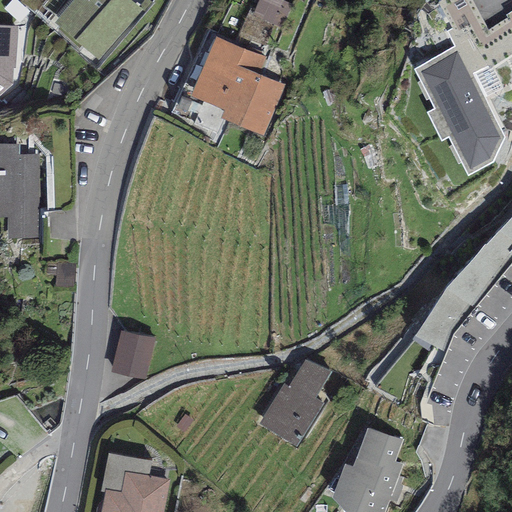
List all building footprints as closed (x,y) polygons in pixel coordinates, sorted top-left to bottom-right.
[(128,0),(75,0),(51,30),(96,68),(144,13),(128,0)] [(290,5),(278,0),(259,0),(253,17),(281,28),(290,5)] [(471,77),(475,75),(511,53),(511,14),(489,32),(470,0),(444,0),(439,4),(451,30),(447,34),(454,51),(471,77)] [(17,28),(0,27),(0,98),(14,84),(17,28)] [(266,59),(215,39),(191,98),(224,111),(220,121),(263,138),(284,86),(259,76),(266,59)] [(471,77),(454,51),(414,72),(434,111),(426,115),(442,143),(448,139),(467,177),(492,164),(505,141),(475,75),(471,77)] [(19,140),(0,139),(0,212),(8,212),(8,237),(38,237),(39,151),(19,151),(19,140)] [(511,204),(500,219),(511,230),(511,204)] [(511,230),(500,219),(445,273),(447,274),(415,324),(444,348),(453,320),(469,298),(472,299),(511,248),(511,230)] [(121,325),(111,367),(145,374),(154,333),(121,325)] [(329,367),(305,352),(288,380),(283,377),(259,418),(297,441),(323,398),(314,392),(329,367)] [(403,437),(366,420),(352,458),(344,454),(332,490),(351,511),(384,511),(390,498),(397,500),(403,484),(399,483),(403,475),(397,473),(402,462),(395,458),(403,437)] [(125,466),(148,471),(152,455),(109,445),(100,484),(104,485),(105,482),(121,485),(125,466)] [(162,511),(170,475),(148,471),(125,466),(121,485),(105,482),(104,485),(98,511),(162,511)]
